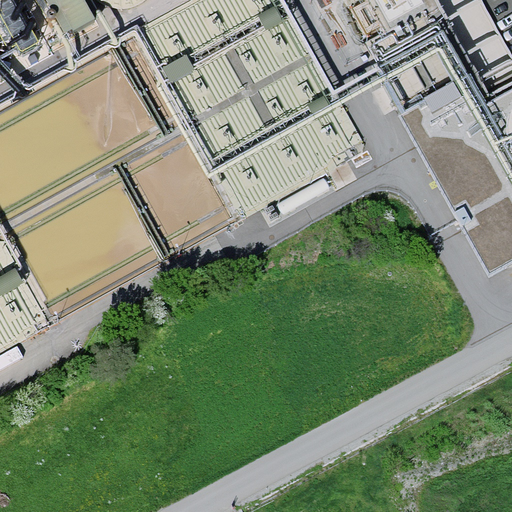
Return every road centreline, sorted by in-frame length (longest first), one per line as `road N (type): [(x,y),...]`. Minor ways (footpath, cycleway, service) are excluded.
road 1 (unclassified): [(511,340),(188,511)]
road 2 (unknown): [(511,241),(468,245),(416,186)]
